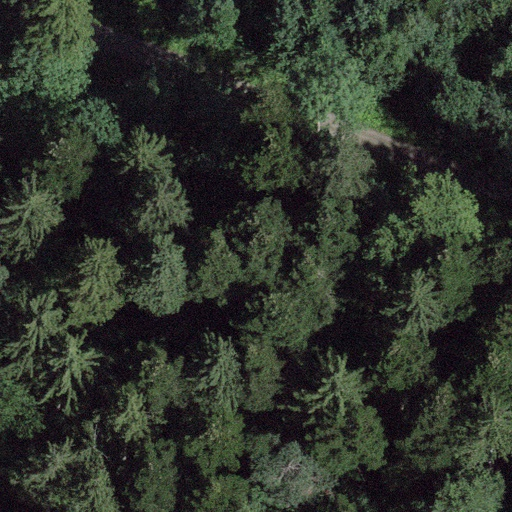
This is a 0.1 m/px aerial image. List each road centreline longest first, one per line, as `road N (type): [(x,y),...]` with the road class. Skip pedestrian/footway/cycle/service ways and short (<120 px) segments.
road 1 (track): [(511,190),(178,86)]
road 2 (track): [(3,0),(178,86)]
